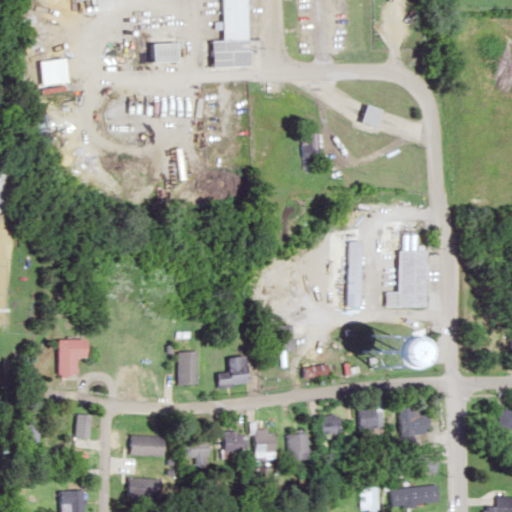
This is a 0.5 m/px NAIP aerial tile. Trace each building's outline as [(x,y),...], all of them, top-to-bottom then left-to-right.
[(203,66),(242,64),(239,0),(213,0),(215,38),(201,39),(203,66)] [(139,59),(173,59),(173,40),(139,40),(139,59)] [(371,106),(356,103),(353,122),(368,125),(371,106)] [(389,248),(389,305),(419,306),(420,247),(404,247),(404,234),(394,234),(394,248),(389,248)] [(351,305),(349,240),(337,240),(338,305),(351,305)] [(261,324),(263,349),(283,348),(281,323),(261,324)] [(72,355),(72,337),(46,337),(46,375),(63,375),(63,355),(72,355)] [(163,349),(163,383),(184,383),(184,349),(163,349)] [(207,375),(208,386),(242,382),(239,353),(217,356),(219,374),(207,375)] [(393,405),(393,440),(406,440),(406,432),(423,432),(423,405),(393,405)] [(349,407),(349,426),(375,426),(375,407),(349,407)] [(511,408),(491,409),(491,428),(511,428),(511,408)] [(80,413),(65,413),(65,437),(80,437),(80,413)] [(334,431),(332,413),(311,415),(312,433),(334,431)] [(41,449),(54,449),(54,415),(41,415),(41,449)] [(13,439),(32,439),(32,417),(13,416),(13,439)] [(244,460),(266,460),(266,429),(244,429),(244,460)] [(213,457),(237,457),(237,431),(213,431),(213,457)] [(280,432),(280,459),(301,459),(301,432),(280,432)] [(155,434),(119,434),(119,454),(155,454),(155,434)] [(198,461),(198,434),(174,434),(174,461),(198,461)] [(434,455),(407,455),(407,471),(434,471),(434,455)] [(386,487),(387,504),(437,501),(436,484),(386,487)] [(373,511),(373,486),(355,486),(355,511),(373,511)] [(54,511),(80,511),(80,489),(54,489),(54,511)] [(511,511),(511,496),(492,495),(492,505),(483,505),(482,511),(511,511)]
